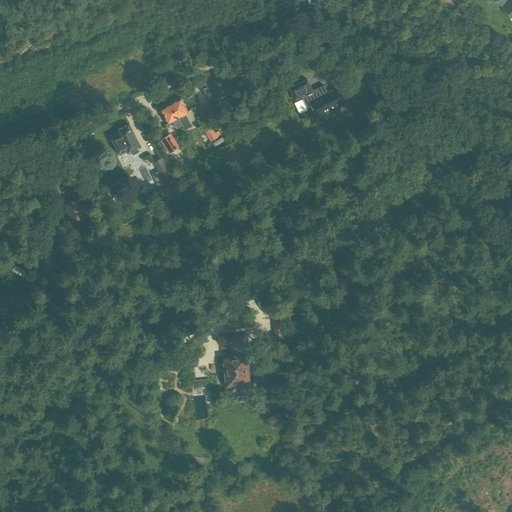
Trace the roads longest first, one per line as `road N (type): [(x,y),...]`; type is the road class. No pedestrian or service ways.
road 1 (unclassified): [(511,222),(282,0)]
road 2 (unknown): [(260,286),(441,148)]
road 3 (track): [(328,511),(511,399)]
